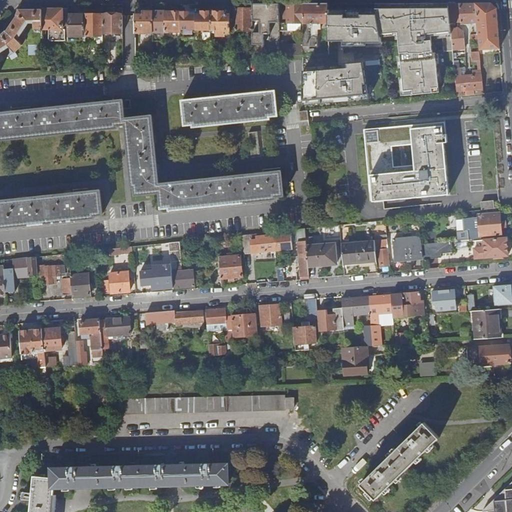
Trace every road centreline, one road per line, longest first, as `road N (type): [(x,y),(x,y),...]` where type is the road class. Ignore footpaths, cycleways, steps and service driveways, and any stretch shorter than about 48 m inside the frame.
road 1 (residential): [(511,269),(0,314)]
road 2 (residential): [(0,236),(300,205),(295,160)]
road 3 (residential): [(330,489),(296,452),(271,440),(22,450)]
road 4 (residential): [(292,120),(511,97)]
road 5 (residential): [(295,160),(170,170),(162,87)]
road 6 (residential): [(292,120),(289,78),(162,87)]
road 7 (residential): [(129,88),(0,97)]
road 8 (residential): [(419,399),(330,489)]
